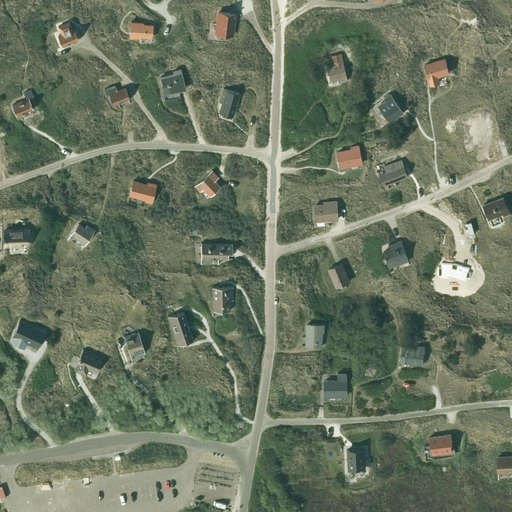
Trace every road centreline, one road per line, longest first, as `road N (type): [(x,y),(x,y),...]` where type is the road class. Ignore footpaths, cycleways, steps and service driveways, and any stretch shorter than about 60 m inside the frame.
road 1 (residential): [(0,185),(128,146),(273,155)]
road 2 (residential): [(270,249),(433,197),(511,157)]
road 3 (residential): [(511,403),(350,422),(258,420)]
road 4 (unclassified): [(251,456),(139,437),(5,460)]
road 5 (unclassified): [(258,420),(270,249)]
road 6 (unclassified): [(273,155),(275,0)]
